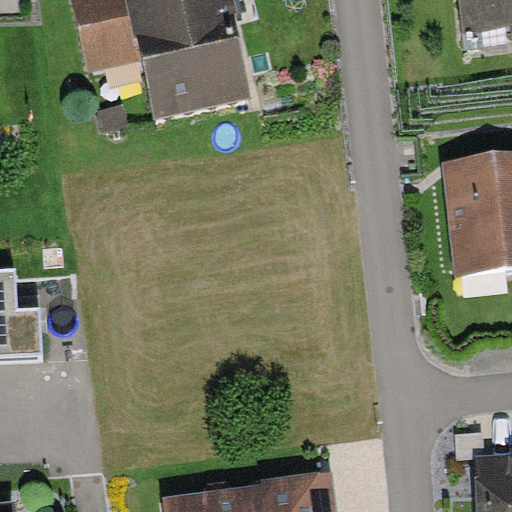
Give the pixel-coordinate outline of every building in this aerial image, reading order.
[(226,0),(99,0),(79,5),(94,68),(143,56),(159,124),(250,103),(226,0)] [(511,0),(465,0),(469,36),(511,31),(511,0)] [(511,170),(447,178),(461,294),(511,288),(511,170)] [(0,371),(44,370),(41,301),(20,302),(19,280),(0,281),(0,371)] [(511,511),(511,456),(475,459),(478,511),(511,511)] [(269,505),(216,511),(330,511),(327,487),(267,494),(269,505)]
